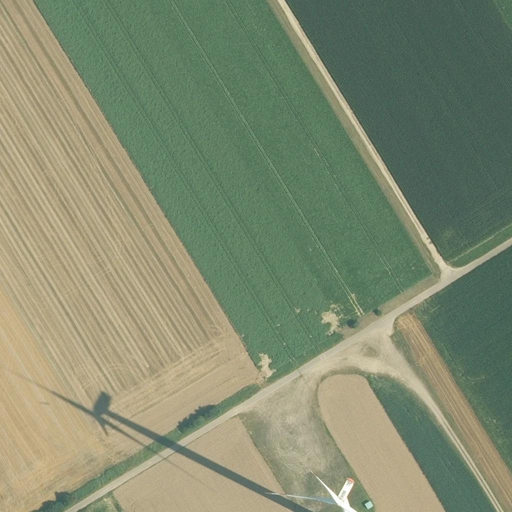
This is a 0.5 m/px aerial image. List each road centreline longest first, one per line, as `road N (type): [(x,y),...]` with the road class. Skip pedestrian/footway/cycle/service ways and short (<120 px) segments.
road 1 (track): [(71,511),(511,242)]
road 2 (track): [(450,280),(280,0)]
road 3 (track): [(383,321),(498,511)]
